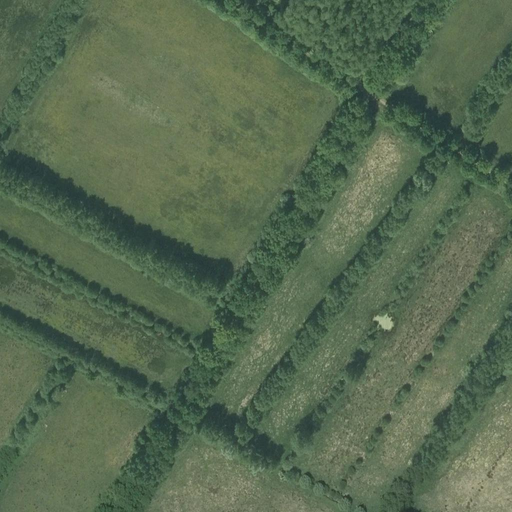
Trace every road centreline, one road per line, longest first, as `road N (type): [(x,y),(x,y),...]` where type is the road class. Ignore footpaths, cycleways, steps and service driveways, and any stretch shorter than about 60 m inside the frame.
road 1 (track): [(425,0),(120,511)]
road 2 (track): [(223,0),(511,185)]
